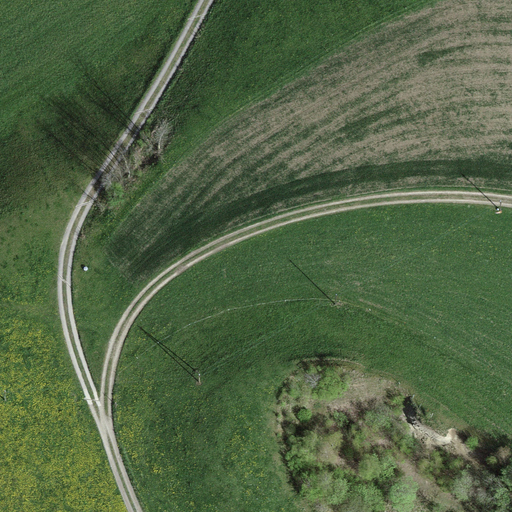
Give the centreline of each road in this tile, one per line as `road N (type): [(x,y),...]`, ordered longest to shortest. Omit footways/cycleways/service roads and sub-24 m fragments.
road 1 (track): [(511,200),(432,195),(350,203),(230,238),(181,263),(138,301),(115,342),(106,388),(109,442)]
road 2 (track): [(201,0),(63,244),(71,335),(109,442)]
